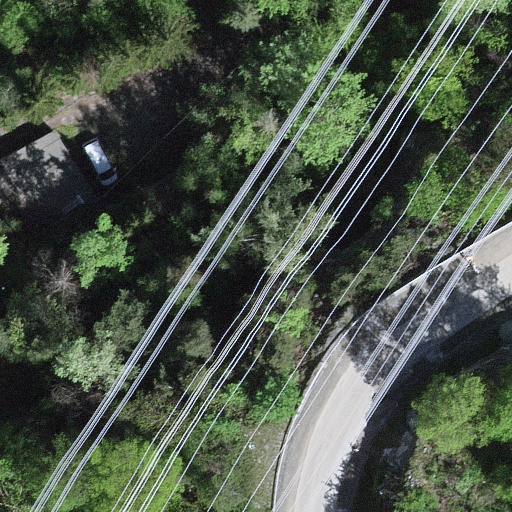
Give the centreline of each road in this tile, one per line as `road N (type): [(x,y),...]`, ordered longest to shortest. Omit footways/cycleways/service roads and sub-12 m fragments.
road 1 (track): [(405,0),(310,46),(80,192)]
road 2 (tertiary): [(317,511),(324,453),(362,377),(426,314),(511,262)]
